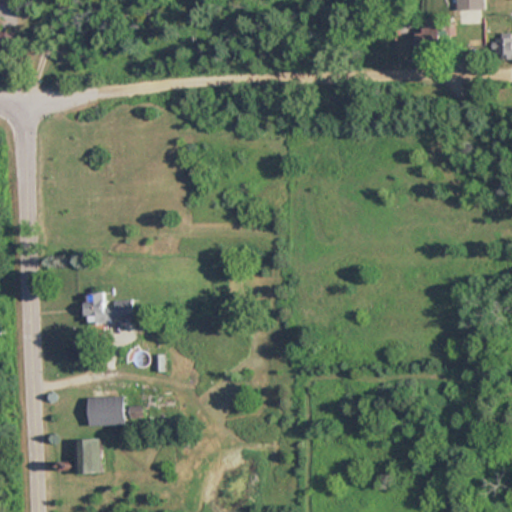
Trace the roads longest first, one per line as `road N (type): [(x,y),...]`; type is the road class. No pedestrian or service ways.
road 1 (residential): [(33,93),(203,71),(511,63)]
road 2 (residential): [(33,93),(22,218),(33,511)]
